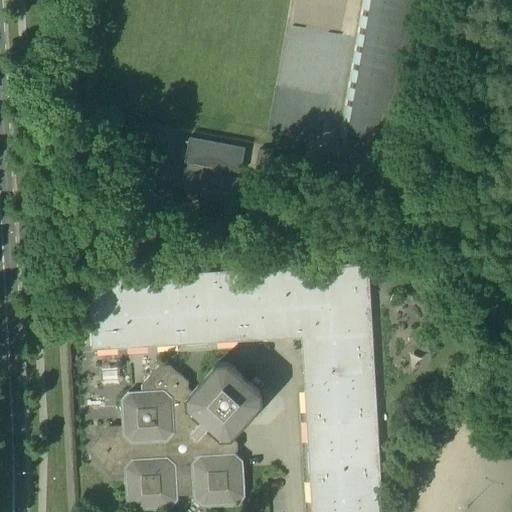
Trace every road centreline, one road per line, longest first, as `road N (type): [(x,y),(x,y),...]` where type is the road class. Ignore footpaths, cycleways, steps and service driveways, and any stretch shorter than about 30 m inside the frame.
road 1 (secondary): [(0,131),(13,511)]
road 2 (unclassified): [(303,511),(296,363),(290,345),(250,347)]
